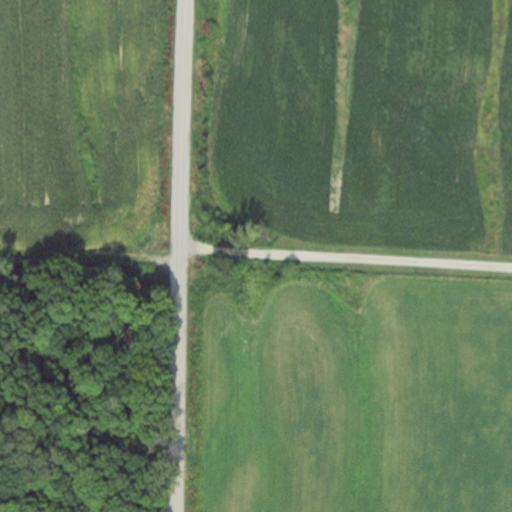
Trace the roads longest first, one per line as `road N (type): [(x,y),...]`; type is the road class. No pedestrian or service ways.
road 1 (residential): [(177,511),(186,0)]
road 2 (residential): [(511,266),(182,250)]
